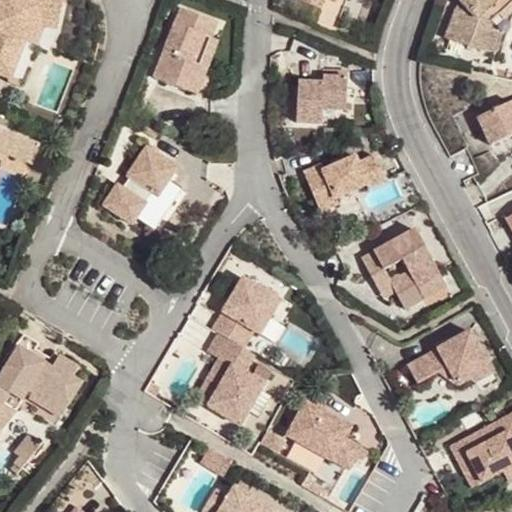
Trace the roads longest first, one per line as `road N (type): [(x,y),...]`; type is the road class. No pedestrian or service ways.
road 1 (residential): [(266,187),(414,457),(394,511)]
road 2 (residential): [(511,319),(408,125),(392,71),(414,0)]
road 3 (residential): [(131,0),(46,230)]
road 4 (residential): [(46,230),(26,292),(143,366)]
road 5 (residential): [(262,0),(254,128),(266,187)]
road 6 (residential): [(143,366),(122,471),(128,493),(147,511)]
road 7 (residential): [(179,306),(46,230)]
road 8 (residential): [(266,187),(237,214),(179,306)]
